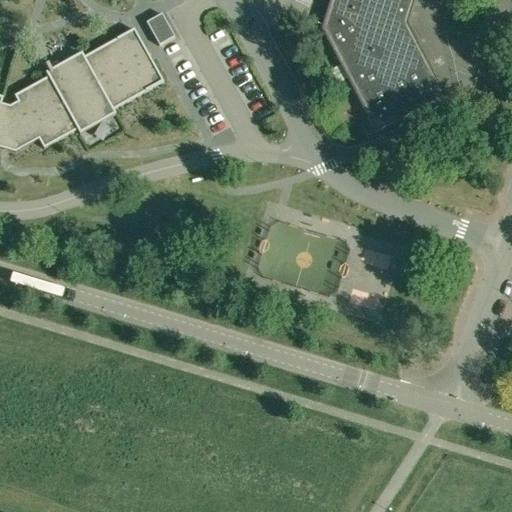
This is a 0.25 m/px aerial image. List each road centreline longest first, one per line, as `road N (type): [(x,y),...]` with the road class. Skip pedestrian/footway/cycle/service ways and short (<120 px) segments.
road 1 (unclassified): [(444,405),(0,273)]
road 2 (residential): [(0,211),(42,208),(216,157),(260,150),(316,158)]
road 3 (residential): [(505,247),(349,188),(316,158)]
road 4 (residential): [(505,247),(444,405)]
road 5 (residential): [(316,158),(247,31)]
